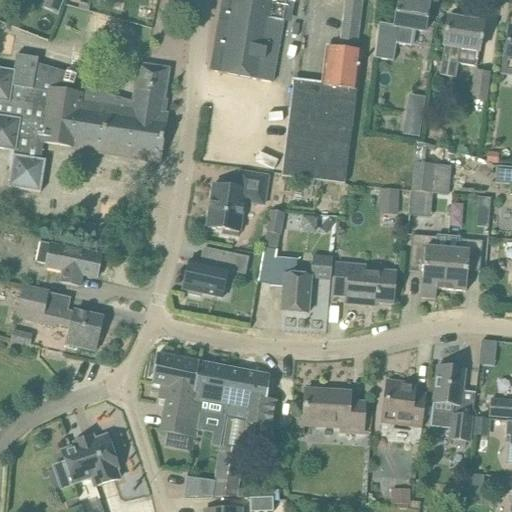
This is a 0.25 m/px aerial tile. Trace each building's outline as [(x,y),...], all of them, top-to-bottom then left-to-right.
[(222,0),(210,72),(270,83),(284,0),(222,0)] [(356,51),(362,0),(346,0),(339,49),(356,51)] [(379,25),(375,60),(393,62),(396,45),(411,47),(414,31),(424,33),(426,21),(428,21),(429,17),(427,17),(429,5),(428,5),(427,5),(425,5),(425,3),(423,1),(419,0),(413,0),(413,1),(412,3),(404,2),(404,1),(399,0),(398,0),(394,28),(379,25)] [(483,25),(448,19),(443,47),(444,47),(439,77),(455,79),(458,65),(476,68),(480,43),(482,43),(482,39),(481,39),(483,25)] [(511,76),(511,29),(509,29),(502,74),(511,76)] [(356,51),(339,49),(327,48),(323,85),(294,82),(281,177),(346,185),(362,52),(356,51)] [(0,151),(14,154),(8,189),(11,189),(11,190),(40,195),(45,161),(47,147),(73,150),(157,163),(159,164),(161,156),(167,116),(161,115),(168,71),(148,68),(140,66),(134,104),(73,85),(38,75),(38,73),(35,72),(16,70),(15,72),(14,72),(0,70),(0,151)] [(487,103),(491,75),(475,73),(470,100),(487,103)] [(406,112),(403,136),(419,138),(422,116),(422,115),(406,112)] [(415,165),(412,193),(422,194),(432,195),(435,167),(415,165)] [(511,186),(511,169),(497,168),(496,185),(511,186)] [(268,178),(259,176),(239,173),(237,189),(213,186),(207,229),(222,232),(222,236),(238,238),(244,203),(264,206),(268,178)] [(400,192),(380,191),(379,216),(398,216),(400,192)] [(412,193),(410,209),(420,210),(422,194),(412,193)] [(478,199),(478,210),(489,211),(490,200),(478,199)] [(270,212),(267,234),(280,236),(284,214),(270,212)] [(305,216),(303,228),(320,232),(323,220),(305,216)] [(81,223),(79,231),(95,234),(97,226),(81,223)] [(437,239),(412,236),(409,267),(423,268),(422,289),(444,291),(448,237),(438,236),(437,239)] [(482,243),(459,241),(459,238),(448,237),(444,291),(466,293),(467,272),(480,273),(482,253),(482,243)] [(51,247),(47,246),(41,244),(37,263),(47,266),(46,269),(63,272),(61,284),(78,288),(81,276),(97,279),(102,257),(51,246),(51,247)] [(187,272),(183,290),(189,292),(188,295),(200,298),(201,294),(222,299),(228,272),(233,273),(236,257),(204,250),(200,265),(192,263),(190,273),(187,272)] [(308,315),(309,295),(311,278),(295,277),(296,262),(272,260),(269,288),(283,289),(281,313),(308,315)] [(393,305),(395,286),(396,274),(365,271),(365,268),(336,265),(333,297),(346,298),(346,305),(376,308),(377,304),(393,305)] [(103,319),(75,313),(74,316),(45,309),(49,293),(24,287),(17,316),(41,322),(40,325),(56,328),(57,326),(70,329),(66,346),(95,353),(103,319)] [(192,404),(199,365),(199,364),(157,356),(152,385),(160,387),(158,400),(165,401),(160,433),(175,436),(173,451),(192,454),(193,452),(200,412),(202,406),(192,404)] [(223,387),(226,370),(199,365),(192,404),(202,406),(200,412),(223,416),(228,388),(223,387)] [(464,370),(438,367),(433,405),(431,427),(451,430),(449,441),(469,444),(472,418),(459,416),(464,370)] [(269,378),(226,370),(223,387),(228,388),(223,416),(228,417),(223,449),(240,451),(244,431),(268,435),(274,403),(264,401),(269,378)] [(422,430),(423,417),(426,397),(414,395),(415,386),(387,383),(384,403),(381,425),(422,430)] [(363,435),(363,425),(364,405),(350,404),(350,394),(305,391),(304,411),(303,424),(342,426),(341,434),(363,435)] [(511,402),(489,401),(489,417),(511,418),(511,402)] [(76,448),(62,453),(73,485),(91,479),(95,489),(119,480),(116,471),(118,470),(107,437),(87,444),(86,440),(74,444),(76,448)] [(238,500),(239,488),(244,451),(240,451),(223,449),(221,449),(215,497),(238,500)] [(468,494),(482,496),(485,477),(471,474),(468,494)] [(185,496),(185,498),(213,498),(213,493),(215,483),(212,482),(188,478),(187,483),(185,496)] [(273,511),(273,498),(250,499),(250,511),(273,511)]
